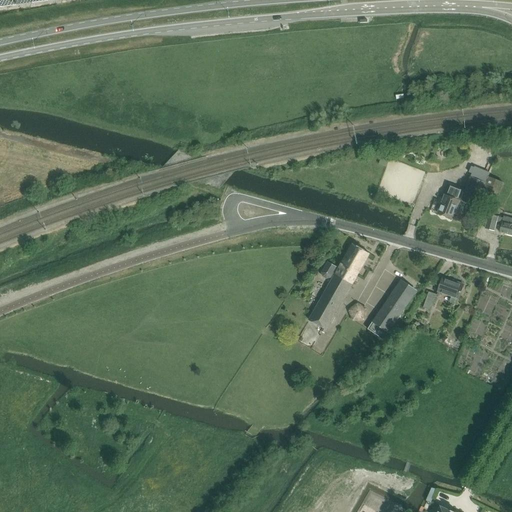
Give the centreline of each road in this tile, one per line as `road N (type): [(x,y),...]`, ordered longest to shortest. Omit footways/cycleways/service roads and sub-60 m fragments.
road 1 (secondary): [(0,58),(134,33),(465,6)]
road 2 (secondary): [(292,0),(186,9),(0,43)]
road 3 (residential): [(511,272),(328,222)]
